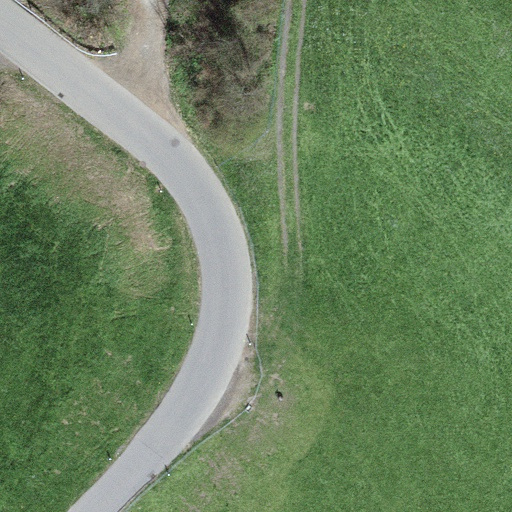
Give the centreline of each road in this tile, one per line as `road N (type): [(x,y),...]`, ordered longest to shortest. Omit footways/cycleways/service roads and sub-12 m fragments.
road 1 (unclassified): [(0,23),(155,139),(226,263),(225,363),(181,429),(101,511)]
road 2 (track): [(155,139),(158,0)]
